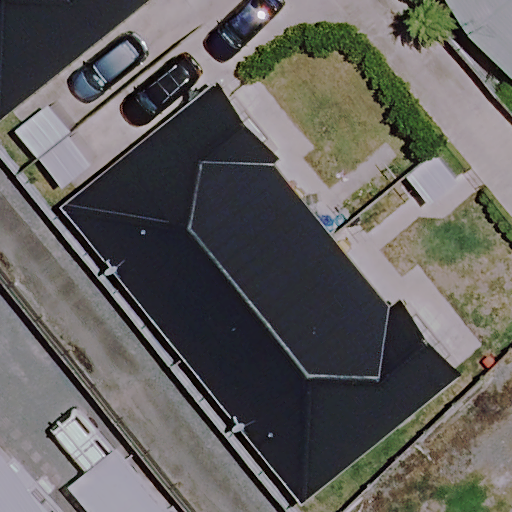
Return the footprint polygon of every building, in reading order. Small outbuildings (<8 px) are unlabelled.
[(0,0),(0,89),(17,110),(150,0),(0,0)] [(511,0),(465,0),(511,56),(511,0)] [(457,378),(230,93),(88,206),(315,491),(457,378)] [(511,340),(511,230),(481,195),(409,257),(494,356),(511,340)] [(511,511),(511,399),(449,460),(499,511),(511,511)] [(0,511),(70,511),(7,440),(0,445),(0,511)] [(176,511),(122,450),(80,486),(102,511),(176,511)]
